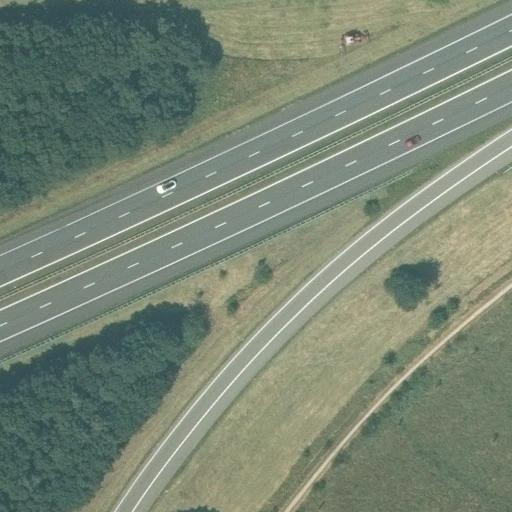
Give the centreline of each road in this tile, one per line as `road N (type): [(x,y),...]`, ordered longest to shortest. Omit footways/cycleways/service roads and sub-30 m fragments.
road 1 (motorway): [(511,29),(0,268)]
road 2 (motorway): [(0,326),(511,87)]
road 3 (motorway): [(142,511),(258,352),(321,285),(511,140)]
